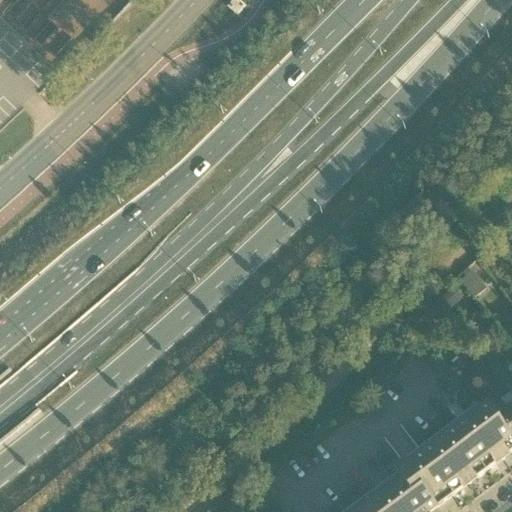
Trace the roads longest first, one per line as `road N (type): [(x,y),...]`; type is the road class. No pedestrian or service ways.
road 1 (secondary): [(0,472),(258,251),(412,99),(498,0)]
road 2 (secondary): [(367,0),(0,344)]
road 3 (primary): [(0,411),(296,144)]
road 4 (unclassified): [(0,194),(196,0)]
road 5 (primary): [(296,144),(365,93),(460,0)]
road 6 (primary): [(414,0),(296,144)]
